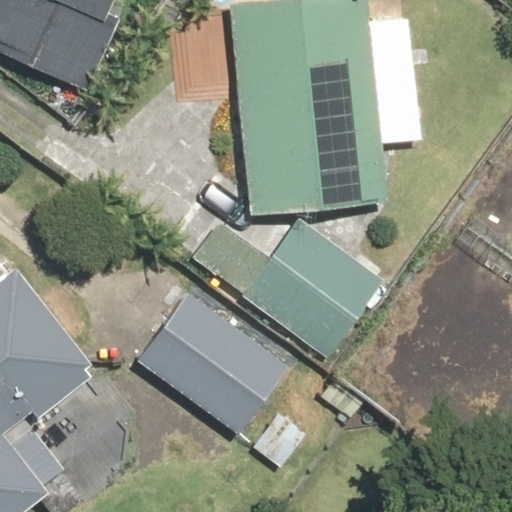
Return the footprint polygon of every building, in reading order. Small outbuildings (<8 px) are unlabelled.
[(0,0),(0,32),(76,67),(107,0),(0,0)] [(363,0),(223,0),(247,215),(384,200),(363,0)] [(380,277),(292,217),(238,296),(326,356),(380,277)] [(0,511),(15,511),(41,493),(0,440),(0,433),(25,414),(31,422),(93,373),(1,257),(0,257),(0,511)] [(287,365),(186,287),(129,362),(233,441),(237,436),(277,467),(309,425),(266,393),(287,365)]
